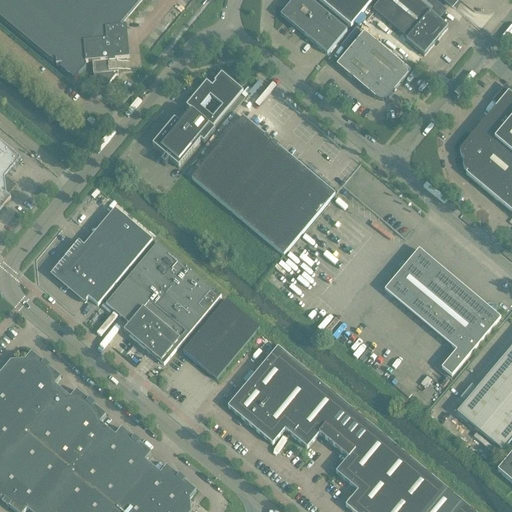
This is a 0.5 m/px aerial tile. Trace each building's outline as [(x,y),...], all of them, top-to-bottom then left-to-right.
[(0,0),(0,19),(52,63),(56,63),(56,67),(60,67),(61,70),(72,79),(75,82),(86,68),(86,64),(92,64),(94,78),(90,78),(90,79),(94,79),(94,86),(109,85),(109,87),(110,87),(109,85),(116,77),(119,76),(118,76),(118,74),(118,72),(117,64),(117,62),(130,61),(129,55),(127,30),(127,29),(125,29),(120,29),(120,27),(143,0),(0,0)] [(347,33),(307,0),(295,0),(281,17),(327,57),(347,33)] [(373,2),(369,0),(317,0),(351,28),(373,2)] [(439,22),(446,13),(430,0),(382,0),(373,12),(407,40),(406,42),(406,43),(424,58),(425,58),(448,30),(448,29),(439,22)] [(441,0),(452,8),(458,0),(441,0)] [(411,74),(364,34),(337,67),(375,100),(378,102),(381,102),(384,102),(386,101),(389,100),(390,97),(391,93),(392,91),(394,93),(411,74)] [(212,130),(243,93),(221,75),(214,84),(216,85),(212,89),(207,84),(186,108),(191,112),(179,125),(175,122),(153,148),(179,170),(201,143),(204,146),(215,132),(212,130)] [(511,214),(511,97),(508,94),(495,110),(460,152),(461,159),(465,162),(462,164),(464,171),(467,174),(466,176),(511,214)] [(96,123),(91,118),(87,122),(92,127),(96,123)] [(320,184),(313,178),(243,120),(192,181),(284,258),(335,197),(329,192),(330,191),(328,189),(321,183),(320,184)] [(98,308),(153,243),(115,211),(84,248),(79,243),(51,277),(85,306),(87,303),(86,303),(89,300),(98,308)] [(170,360),(221,299),(158,245),(106,307),(130,327),(124,334),(128,337),(152,357),(161,365),(167,358),(170,360)] [(485,308),(419,252),(385,293),(457,353),(442,371),(452,379),(466,361),(500,321),(497,317),(496,307),(485,308)] [(217,382),(260,331),(226,303),(183,354),(194,363),(196,362),(199,364),(197,366),(217,382)] [(511,350),(505,345),(499,352),(511,362),(511,350)] [(471,511),(278,350),(228,409),(273,447),(285,432),(307,451),(320,436),(341,454),(348,460),(336,475),(358,493),(346,508),(350,511),(471,511)] [(511,362),(499,352),(493,359),(509,373),(511,369),(511,362)] [(145,462),(150,456),(152,455),(140,445),(137,446),(133,442),(134,440),(122,430),(115,437),(100,425),(107,417),(95,407),(92,408),(88,405),(89,402),(49,369),(47,370),(43,367),(44,364),(32,354),(25,362),(11,363),(0,376),(0,501),(3,504),(6,503),(10,506),(9,509),(13,511),(27,511),(28,511),(191,511),(190,500),(197,493),(185,483),(182,484),(178,480),(179,478),(167,468),(161,475),(145,462)] [(493,359),(487,367),(503,380),(508,374),(509,373),(493,359)] [(487,367),(480,374),(497,388),(501,382),(503,380),(487,367)] [(480,374),(474,381),(490,395),(494,391),(497,388),(480,374)] [(503,380),(501,382),(511,391),(511,377),(508,374),(503,380)] [(474,381),(468,389),(484,402),(487,399),(490,395),(474,381)] [(497,388),(494,391),(511,405),(511,391),(501,382),(497,388)] [(468,389),(462,396),(478,410),(480,407),(484,402),(468,389)] [(490,395),(487,399),(507,415),(511,409),(511,405),(494,391),(490,395)] [(462,396),(456,404),(472,417),(474,415),(478,410),(462,396)] [(484,402),(480,407),(500,423),(507,415),(487,399),(484,402)] [(456,404),(449,411),(466,424),(467,423),(472,417),(456,404)] [(478,410),(474,415),(493,431),(500,423),(480,407),(478,410)] [(449,411),(443,418),(459,432),(460,431),(466,424),(449,411)] [(472,417),(467,423),(487,440),(493,431),(474,415),(472,417)] [(443,418),(437,426),(453,439),(459,432),(443,418)] [(466,424),(460,431),(480,448),(487,440),(467,423),(466,424)] [(459,432),(453,439),(473,456),(480,448),(460,431),(459,432)] [(511,455),(498,472),(511,484),(511,455)]
